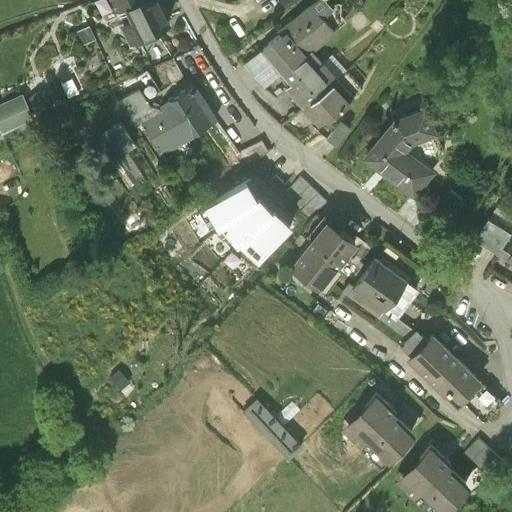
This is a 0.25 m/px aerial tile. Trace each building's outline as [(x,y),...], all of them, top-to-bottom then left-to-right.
[(121,24),(134,49),(169,32),(153,0),(109,0),(95,7),(107,31),(121,24)] [(281,42),(263,58),(273,70),(291,54),(301,65),(305,61),(334,36),(322,22),(335,11),(325,0),(324,0),(279,39),(281,42)] [(277,0),(284,10),(299,0),(277,0)] [(283,80),(301,65),(291,54),(273,70),(263,58),(245,74),(264,96),(283,80)] [(317,75),(305,61),(301,65),(283,80),(298,97),(292,102),(304,115),(338,86),(324,69),(317,75)] [(324,69),(338,86),(346,78),(332,62),(324,69)] [(355,105),(338,86),(304,115),(321,135),(355,105)] [(0,134),(34,121),(23,92),(0,101),(0,134)] [(164,160),(186,146),(164,112),(160,114),(160,113),(152,112),(151,112),(140,94),(120,107),(137,134),(144,130),(164,160)] [(164,112),(186,146),(187,147),(217,128),(208,114),(204,117),(190,95),(164,111),(164,112)] [(367,165),(413,201),(428,182),(401,161),(413,146),(417,144),(418,146),(430,140),(430,139),(435,137),(425,114),(396,127),(395,126),(393,129),(394,130),(367,165)] [(117,122),(102,135),(120,156),(135,143),(117,122)] [(337,155),(350,136),(340,129),(326,147),(337,155)] [(284,202),(311,226),(328,207),(301,183),(284,202)] [(222,234),(257,207),(254,201),(258,199),(251,187),(247,190),(206,213),(219,236),(222,234)] [(447,230),(465,205),(451,195),(433,220),(447,230)] [(239,252),(241,251),(275,218),(276,219),(277,218),(268,208),(265,211),(260,205),(257,207),(222,234),(239,252)] [(281,224),(276,219),(275,218),(241,251),(259,268),(294,230),(284,221),(281,224)] [(475,246),(498,260),(511,236),(489,222),(475,246)] [(313,248),(291,277),(292,279),(295,275),(321,295),(319,299),(320,300),(358,251),(330,230),(315,249),(313,248)] [(419,294),(375,264),(354,294),(385,316),(386,315),(398,323),(419,294)] [(400,350),(411,360),(427,344),(416,333),(400,350)] [(451,395),(461,404),(479,384),(432,339),(427,344),(411,360),(408,364),(446,400),(451,395)] [(367,411),(347,433),(361,446),(365,443),(387,464),(413,436),(394,418),(397,415),(377,396),(365,408),(367,411)] [(301,445),(259,399),(244,413),(286,459),(301,445)] [(422,465),(401,486),(415,500),(420,496),(436,511),(445,511),(468,490),(449,471),(451,468),(432,449),(419,462),(422,465)]
